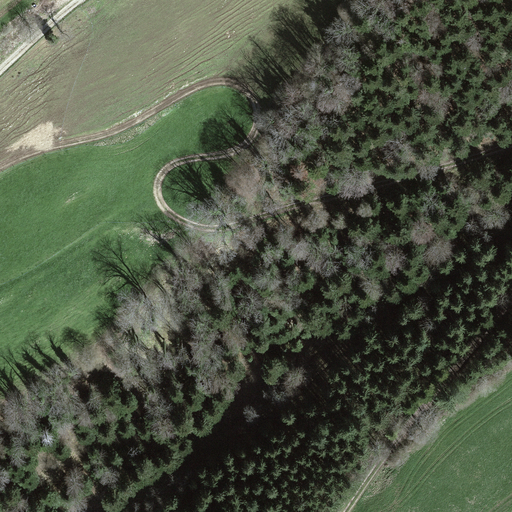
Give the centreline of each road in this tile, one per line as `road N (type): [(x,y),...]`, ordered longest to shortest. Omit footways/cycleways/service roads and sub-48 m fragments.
road 1 (track): [(511,144),(226,226),(199,226),(166,210),(159,175),(176,161),(238,149),(257,115),(246,90),(214,81),(125,126),(0,166)]
road 2 (trunk): [(145,0),(416,511)]
road 3 (track): [(92,511),(311,339),(352,324),(511,221)]
road 4 (track): [(345,511),(511,296)]
